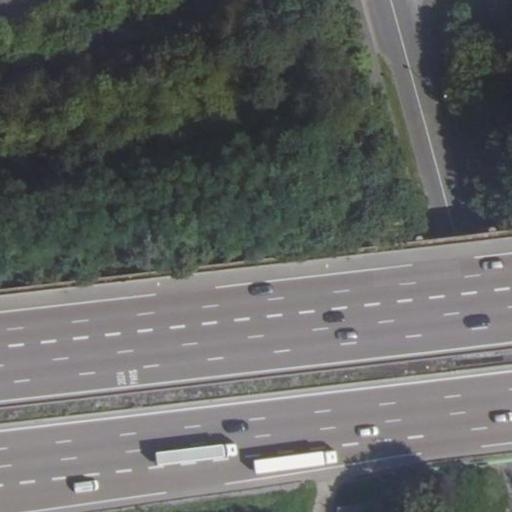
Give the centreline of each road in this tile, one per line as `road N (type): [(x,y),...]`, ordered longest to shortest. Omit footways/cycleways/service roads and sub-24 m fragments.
road 1 (motorway): [(0,458),(511,401)]
road 2 (motorway): [(511,308),(0,364)]
road 3 (tertiary): [(511,434),(390,0)]
